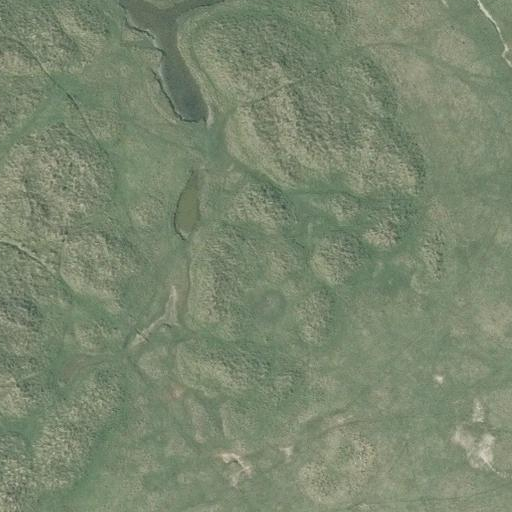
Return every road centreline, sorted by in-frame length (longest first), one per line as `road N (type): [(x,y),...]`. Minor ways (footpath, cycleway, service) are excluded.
road 1 (track): [(342,511),(382,478),(401,447),(438,342),(511,191)]
road 2 (track): [(167,511),(196,503),(304,511)]
